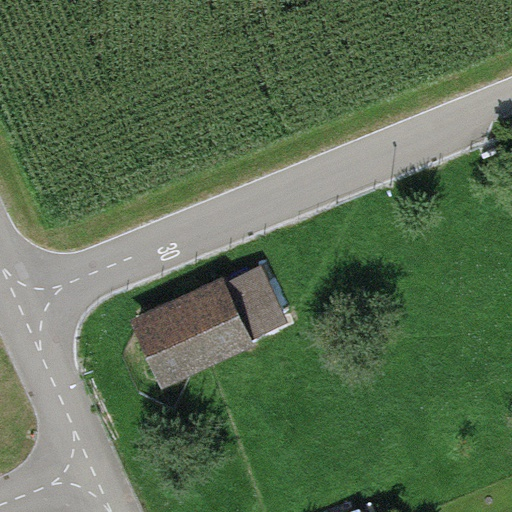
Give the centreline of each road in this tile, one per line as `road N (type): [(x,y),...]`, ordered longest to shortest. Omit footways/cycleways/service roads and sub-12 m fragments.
road 1 (residential): [(511,106),(82,278),(34,305)]
road 2 (residential): [(34,305),(42,355),(78,435),(83,473)]
